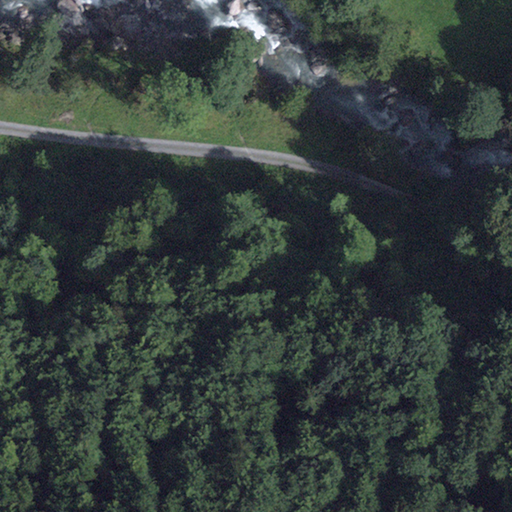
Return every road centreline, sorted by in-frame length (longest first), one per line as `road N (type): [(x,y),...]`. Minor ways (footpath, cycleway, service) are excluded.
road 1 (track): [(229,150),(511,210)]
road 2 (track): [(229,150),(0,126)]
